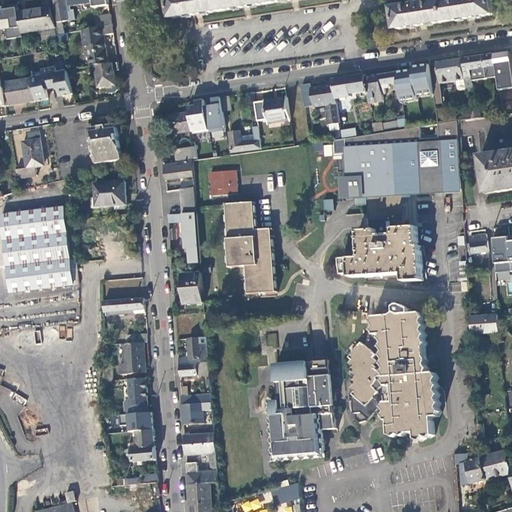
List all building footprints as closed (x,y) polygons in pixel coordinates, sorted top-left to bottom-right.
[(54,0),(58,22),(57,22),(58,35),(64,34),(62,22),(68,21),(67,12),(71,12),(71,7),(93,3),(94,8),(110,6),(109,2),(109,0),(54,0)] [(172,0),(175,19),(203,15),(252,7),(299,0),(172,0)] [(462,0),(396,10),(399,30),(417,27),(479,18),(495,15),(493,0),(462,0)] [(56,29),(51,7),(19,12),(22,29),(23,34),(56,29)] [(0,32),(7,31),(22,29),(19,12),(18,9),(10,10),(5,11),(0,11),(0,32)] [(111,15),(96,18),(97,28),(113,26),(111,15)] [(113,26),(97,28),(83,31),(85,47),(88,47),(91,67),(97,66),(110,64),(105,35),(114,34),(113,26)] [(7,31),(9,40),(23,38),(23,34),(22,29),(7,31)] [(77,39),(76,32),(64,34),(58,35),(60,43),(77,39)] [(477,58),(463,60),(467,90),(474,89),(473,84),(490,82),(491,86),(499,85),(497,69),(495,55),(477,58)] [(460,92),(467,91),(467,90),(463,60),(448,63),(431,65),(435,94),(436,99),(444,98),(442,84),(457,82),(459,90),(460,92)] [(113,63),(110,64),(97,66),(100,88),(117,86),(113,63)] [(401,89),(403,102),(420,99),(419,96),(435,94),(431,65),(423,67),(415,68),(415,71),(398,74),(401,89)] [(505,68),(497,69),(499,85),(499,86),(508,85),(505,68)] [(50,75),(53,88),(61,87),(63,88),(61,90),(63,96),(74,94),(68,72),(50,75)] [(398,73),(380,76),(383,94),(386,94),(385,88),(391,88),(391,90),(401,89),(398,74),(398,73)] [(34,80),(37,101),(49,99),(47,93),(45,91),(47,90),(53,88),(50,75),(34,78),(34,80)] [(350,78),(335,81),(335,85),(337,98),(352,96),(351,94),(369,91),(367,78),(367,76),(350,78)] [(380,76),(367,78),(369,91),(371,103),(384,101),(383,94),(380,76)] [(12,106),(37,101),(34,80),(9,84),(12,106)] [(312,84),(302,86),(306,108),(315,106),(315,107),(328,105),(329,113),(328,113),(329,124),(341,122),(337,98),(335,85),(313,89),(312,84)] [(293,87),(286,88),(288,98),(289,110),(298,109),(306,108),(302,86),(293,87)] [(222,98),(224,112),(232,111),(230,97),(222,98)] [(222,98),(214,99),(215,107),(207,108),(210,128),(211,132),(227,130),(224,112),(222,98)] [(289,110),(288,98),(278,100),(278,102),(266,103),(266,102),(255,103),(258,122),(268,121),(268,124),(291,121),(289,110)] [(194,131),(210,128),(207,108),(206,100),(201,101),(197,102),(198,107),(190,108),(191,113),(194,131)] [(194,131),(191,113),(169,117),(172,135),(194,131)] [(511,114),(471,119),(471,118),(459,121),(460,137),(479,134),(481,157),(487,194),(498,192),(498,194),(511,191),(511,114)] [(407,127),(406,119),(387,122),(388,129),(407,127)] [(464,191),(460,137),(459,121),(321,143),(321,145),(323,152),(323,157),(347,155),(350,196),(369,196),(371,218),(405,218),(403,194),(464,191)] [(388,129),(387,122),(373,124),(375,131),(388,129)] [(100,131),(90,132),(91,134),(93,133),(96,152),(97,152),(98,156),(95,157),(96,165),(123,160),(122,153),(121,153),(120,149),(122,149),(120,133),(111,126),(100,127),(100,131)] [(255,150),(263,149),(261,141),(259,128),(254,129),(254,130),(255,136),(241,137),(241,132),(230,133),(232,144),(236,143),(237,152),(255,150)] [(342,130),(343,137),(357,136),(356,128),(342,130)] [(28,133),(29,141),(40,139),(39,132),(28,133)] [(28,168),(17,169),(19,180),(38,177),(37,168),(45,166),(41,140),(24,142),(28,168)] [(323,152),(321,145),(311,146),(312,153),(323,152)] [(179,161),(198,158),(196,147),(177,150),(179,161)] [(166,170),(166,181),(195,177),(193,160),(165,165),(166,170)] [(213,172),(213,195),(239,194),(238,170),(213,172)] [(97,208),(128,207),(127,183),(96,184),(97,208)] [(182,190),(184,214),(198,214),(196,188),(183,190),(182,190)] [(323,200),(324,211),(334,210),(333,199),(323,200)] [(248,267),(250,295),(278,293),(273,230),(257,231),(255,203),(227,205),(232,268),(248,267)] [(20,207),(20,214),(41,211),(40,204),(20,207)] [(74,285),(70,253),(65,208),(41,211),(20,214),(2,216),(11,293),(74,285)] [(190,249),(191,264),(201,263),(198,214),(184,214),(169,215),(169,222),(170,223),(184,222),(186,249),(190,249)] [(405,229),(405,218),(371,218),(372,230),(360,231),(361,257),(362,277),(404,275),(404,283),(423,282),(422,247),(419,247),(418,228),(405,229)] [(472,243),(467,244),(468,255),(489,252),(487,234),(471,236),(472,243)] [(506,258),(511,256),(511,236),(503,238),(506,258)] [(78,263),(77,252),(70,253),(74,285),(81,284),(78,263)] [(361,257),(350,258),(351,277),(362,277),(361,257)] [(462,282),(463,291),(469,291),(468,282),(468,263),(461,263),(461,282),(462,282)] [(186,305),(205,303),(202,273),(184,275),(186,305)] [(107,316),(146,313),(145,299),(124,300),(106,302),(107,316)] [(362,413),(370,421),(372,423),(379,416),(378,394),(380,392),(374,386),(380,379),(378,378),(379,376),(387,376),(385,383),(388,386),(394,386),(395,401),(387,402),(385,407),(387,411),(384,416),(389,421),(390,421),(391,436),(395,438),(400,435),(404,437),(409,434),(418,434),(418,439),(423,442),(428,439),(428,436),(432,439),(436,436),(435,417),(440,418),(443,413),(440,408),(442,405),(439,401),(441,395),(438,391),(441,388),(437,383),(440,378),(437,374),(428,375),(430,370),(427,367),(430,361),(427,358),(426,348),(429,345),(425,340),(428,336),(425,332),(427,328),(424,323),(427,319),(422,313),(412,314),(412,310),(402,306),(400,306),(396,309),(396,311),(391,315),(376,315),(373,321),(376,326),(374,331),(377,334),(383,334),(381,339),(384,343),(382,347),(385,350),(383,356),(385,360),(383,365),(386,369),(385,371),(379,371),(376,369),(378,368),(369,360),(374,354),(362,344),(350,359),(356,364),(352,369),(358,375),(353,382),(359,387),(354,394),(357,397),(354,399),(354,414),(357,414),(362,413)] [(187,315),(189,339),(200,338),(207,338),(205,313),(187,315)] [(499,315),(472,317),(473,335),(500,333),(499,315)] [(60,327),(59,337),(72,338),(72,327),(60,327)] [(127,345),(148,343),(148,335),(127,336),(127,345)] [(180,366),(181,365),(209,362),(208,344),(200,345),(200,338),(189,339),(190,356),(179,359),(180,366)] [(493,354),(500,353),(499,343),(474,347),(474,357),(482,356),(481,351),(492,349),(493,354)] [(121,365),(122,376),(147,374),(145,344),(124,346),(126,365),(121,365)] [(270,400),(275,460),(326,457),(324,430),(338,429),(337,427),(336,424),(336,422),(337,420),(336,414),(335,414),(331,360),(279,365),(280,380),(278,380),(278,383),(280,382),(281,399),(280,399),(277,401),(274,400),(270,400)] [(181,365),(182,377),(210,375),(209,362),(181,365)] [(127,415),(151,413),(150,407),(149,407),(147,379),(130,381),(131,401),(126,401),(127,415)] [(182,397),(183,405),(212,403),(211,394),(182,397)] [(184,412),(184,425),(204,424),(203,412),(213,411),(212,403),(183,405),(184,412)] [(151,413),(127,415),(121,415),(122,427),(130,426),(131,432),(139,432),(155,431),(154,419),(154,413),(151,413)] [(362,413),(357,414),(356,420),(361,424),(370,421),(362,413)] [(129,450),(131,450),(156,448),(155,439),(155,431),(139,432),(139,443),(129,444),(129,450)] [(185,442),(187,456),(211,454),(212,470),(218,469),(215,433),(185,435),(185,442)] [(418,444),(418,439),(418,434),(409,434),(409,444),(418,444)] [(134,462),(157,461),(156,448),(131,450),(131,454),(134,454),(134,462)] [(511,473),(511,469),(507,451),(481,458),(487,481),(511,473)] [(487,481),(481,458),(480,453),(456,455),(458,488),(487,481)] [(189,485),(211,484),(219,483),(218,472),(199,473),(198,463),(187,464),(188,476),(189,485)] [(146,484),(159,483),(158,477),(158,475),(146,476),(146,478),(146,484)] [(190,495),(190,511),(212,511),(211,484),(189,485),(190,495)] [(261,495),(264,507),(275,505),(275,506),(301,499),(299,485),(261,495)] [(66,502),(75,501),(73,491),(64,492),(66,502)] [(241,505),(243,511),(248,511),(261,506),(257,498),(241,505)] [(76,511),(74,503),(41,511),(76,511)]
